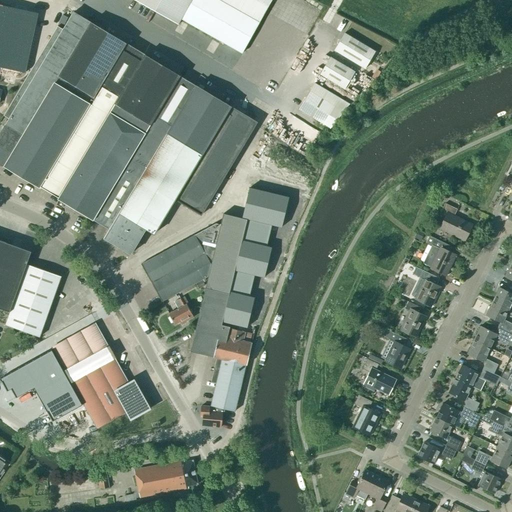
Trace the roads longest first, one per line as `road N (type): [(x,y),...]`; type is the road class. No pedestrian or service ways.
road 1 (residential): [(485,511),(387,461),(503,224)]
road 2 (tertiary): [(190,425),(107,279),(82,250),(0,199)]
road 3 (unclassified): [(211,461),(234,432),(297,232)]
road 4 (unclassified): [(190,425),(74,448),(0,411)]
